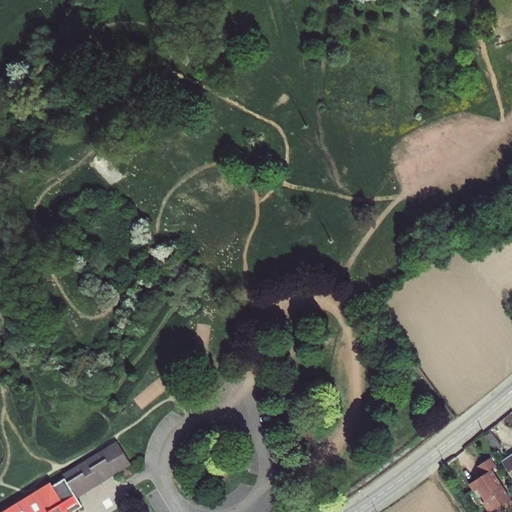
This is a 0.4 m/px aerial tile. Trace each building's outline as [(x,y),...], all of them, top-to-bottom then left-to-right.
[(90,163),(110,186),(122,175),(102,152),(90,163)] [(501,448),(490,431),(484,436),(495,452),(501,448)] [(65,476),(52,484),(69,511),(83,504),(77,495),(74,491),(113,467),(115,471),(131,461),(117,440),(63,473),(65,476)] [(511,455),(502,463),(511,478),(511,455)] [(489,459),(477,467),(483,476),(469,484),(474,492),(478,490),(485,502),(483,503),(489,511),(490,511),(510,499),(491,471),(495,468),(489,459)] [(113,467),(74,491),(77,495),(77,494),(115,471),(113,467)] [(0,511),(69,511),(52,484),(50,481),(0,511)]
